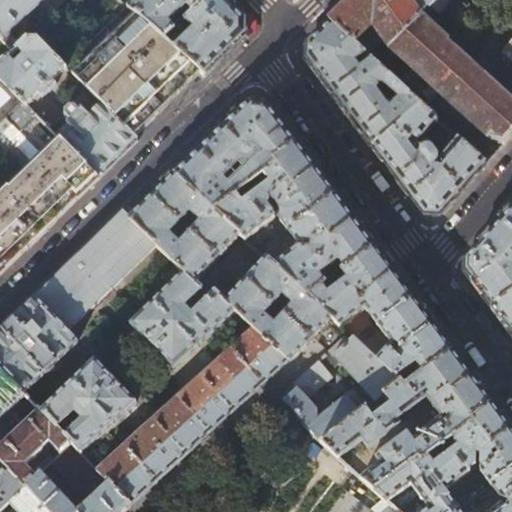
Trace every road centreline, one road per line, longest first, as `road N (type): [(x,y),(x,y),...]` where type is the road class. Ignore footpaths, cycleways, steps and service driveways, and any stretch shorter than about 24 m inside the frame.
road 1 (residential): [(263,51),(0,304)]
road 2 (residential): [(428,266),(263,51)]
road 3 (residential): [(511,379),(428,266)]
road 4 (residential): [(428,266),(511,170)]
